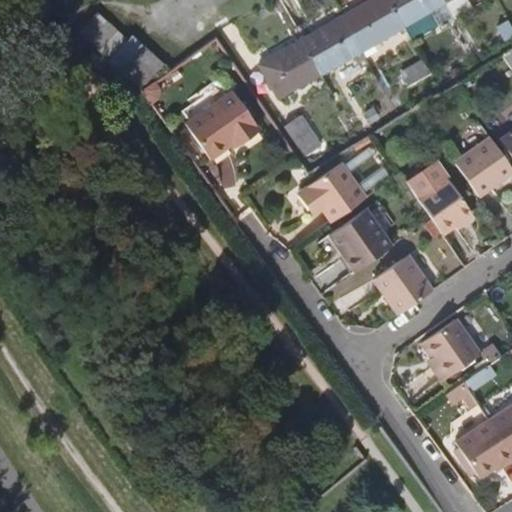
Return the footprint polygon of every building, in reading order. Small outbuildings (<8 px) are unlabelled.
[(346,25),(366,59),(406,35),(385,0),(367,0),(373,9),(346,25)] [(440,15),(448,11),(441,0),(385,0),(406,35),(440,15)] [(466,0),(441,0),(448,11),(466,0)] [(467,0),(466,0),(448,11),(459,29),(478,18),(467,0)] [(448,11),(440,15),(452,33),(459,29),(448,11)] [(304,50),(323,83),(366,59),(346,25),(304,50)] [(511,48),(511,29),(500,36),(509,51),(511,48)] [(112,32),(93,51),(99,57),(117,38),(112,32)] [(99,57),(108,67),(127,47),(117,38),(99,57)] [(108,67),(139,96),(161,71),(145,56),(140,60),(127,47),(108,67)] [(282,108),(323,83),(304,50),(261,75),(282,108)] [(413,95),(434,82),(426,69),(406,82),(413,95)] [(213,168),(236,153),(242,149),(245,152),(263,140),(236,100),(188,132),(213,168)] [(368,122),(375,133),(384,126),(377,116),(368,122)] [(315,171),(328,160),(308,133),(294,142),(315,171)] [(511,144),(502,151),(511,166),(511,144)] [(348,165),(363,183),(384,166),(369,147),(348,165)] [(456,173),(481,208),(511,184),(511,178),(492,149),(456,173)] [(323,221),(331,233),(367,208),(344,174),(305,200),(320,224),(323,221)] [(441,238),(445,244),(473,225),(448,190),(421,210),(433,228),(441,238)] [(345,267),(355,282),(392,256),(367,221),(330,245),(340,259),(344,257),(349,265),(345,267)] [(432,244),(441,238),(433,228),(425,234),(432,244)] [(424,272),(434,266),(422,247),(412,253),(424,272)] [(340,259),(345,267),(349,265),(344,257),(340,259)] [(375,289),(399,325),(434,301),(410,265),(375,289)] [(479,360),(457,328),(421,352),(437,373),(434,376),(442,389),(480,364),(481,363),(479,360)] [(492,350),(479,360),(481,363),(480,364),(488,373),(501,364),(492,350)] [(511,393),(498,403),(508,417),(511,413),(511,393)] [(511,413),(508,417),(490,428),(511,462),(511,413)] [(511,469),(511,462),(490,428),(458,449),(481,486),(496,477),(501,473),(503,476),(511,469)]
